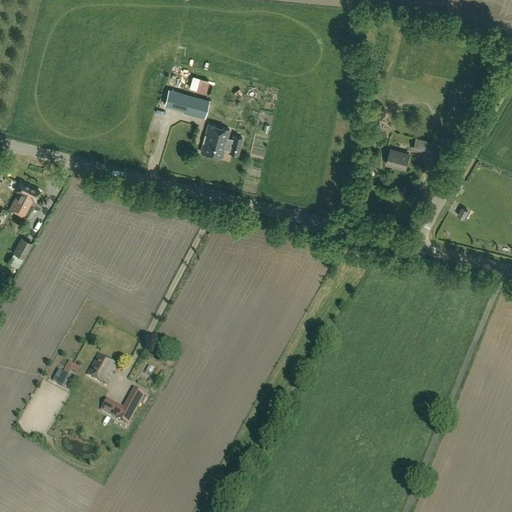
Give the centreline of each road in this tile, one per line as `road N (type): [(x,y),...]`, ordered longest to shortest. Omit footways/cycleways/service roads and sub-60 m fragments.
road 1 (tertiary): [(415,246),(0,139)]
road 2 (unclassified): [(415,246),(511,84)]
